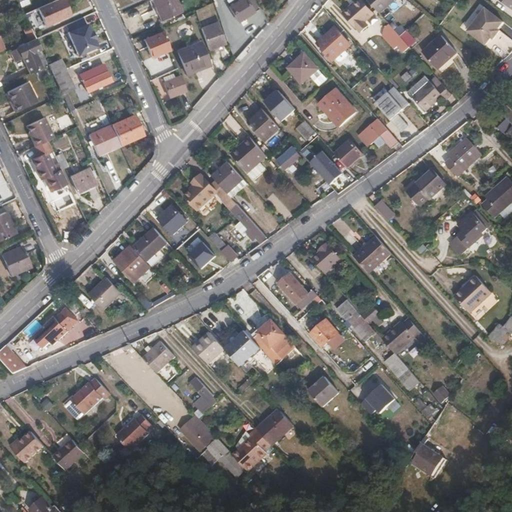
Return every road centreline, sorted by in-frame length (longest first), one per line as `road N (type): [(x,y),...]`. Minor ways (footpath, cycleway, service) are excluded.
road 1 (residential): [(0,392),(225,285),(425,143),(511,64)]
road 2 (tertiary): [(308,0),(173,154)]
road 3 (residential): [(103,0),(173,154)]
road 4 (tertiary): [(173,154),(63,272)]
road 5 (residential): [(63,272),(0,141)]
